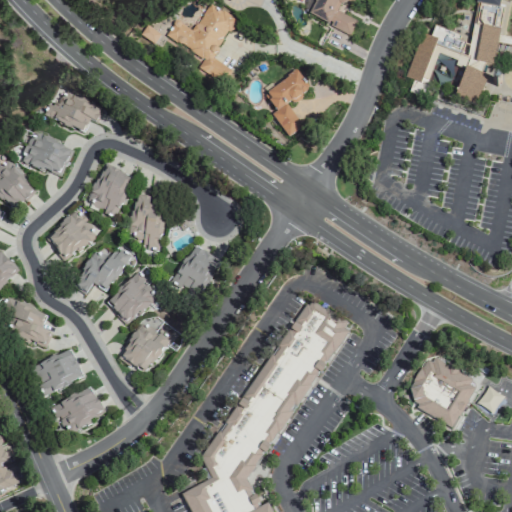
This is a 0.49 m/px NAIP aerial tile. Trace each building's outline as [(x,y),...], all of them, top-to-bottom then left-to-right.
[(355,21),(335,13),(339,2),(351,7),(353,0),(306,0),(301,15),(350,34),(355,21)] [(467,44),(457,41),(459,35),(432,28),(429,38),(418,35),(405,81),(412,82),(408,95),(422,99),(435,54),(456,60),(454,66),(462,69),(454,99),(476,106),(483,83),(489,85),(492,77),(479,74),(482,63),(486,64),(505,0),(474,0),(473,4),(478,6),(467,44)] [(164,36),(202,59),(196,69),(224,86),(232,72),(211,59),(234,20),(207,4),(191,31),(174,20),(164,36)] [(285,139),(301,129),(286,106),(308,91),(296,73),(263,94),(275,112),(270,116),(285,139)] [(95,122),(101,105),(61,92),(57,104),(48,101),(42,119),(83,133),(87,119),(95,122)] [(70,148),(29,134),(19,163),(60,178),(70,148)] [(35,192),(7,159),(0,164),(0,202),(9,214),(35,192)] [(130,176),(98,166),(86,207),(117,217),(130,176)] [(141,247),(155,249),(162,199),(132,195),(126,237),(142,239),(141,247)] [(94,242),(80,214),(45,233),(59,260),(94,242)] [(219,265),(193,246),(167,282),(182,293),(180,295),(191,303),(219,265)] [(73,287),(86,294),(90,285),(107,293),(125,255),(112,249),(106,262),(89,254),(73,287)] [(0,287),(18,271),(0,252),(0,287)] [(156,296),(132,274),(103,304),(127,327),(156,296)] [(45,314),(5,300),(2,311),(12,314),(5,335),(44,348),(49,334),(39,331),(45,314)] [(265,511),(250,474),(345,332),(341,329),(344,324),(312,302),(302,306),(199,459),(209,482),(180,493),(188,511),(265,511)] [(126,343),(127,344),(118,359),(145,376),(166,341),(137,324),(126,343)] [(41,397),(81,380),(68,350),(28,367),(41,397)] [(452,428),(472,387),(465,384),(468,377),(425,357),(403,404),(452,428)] [(103,415),(88,387),(50,408),(65,436),(103,415)] [(0,462),(2,462),(0,451),(0,492),(18,489),(12,465),(0,468),(0,467),(0,462)]
